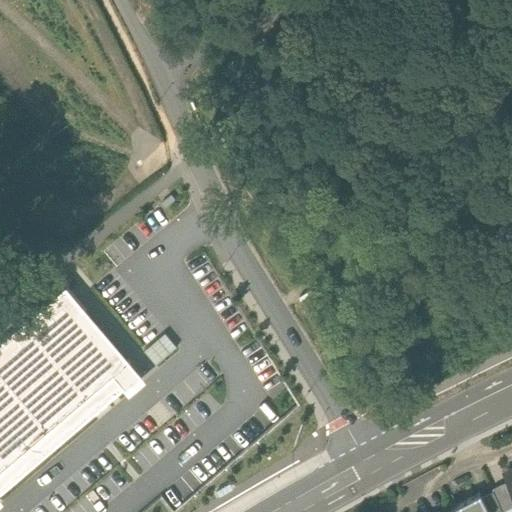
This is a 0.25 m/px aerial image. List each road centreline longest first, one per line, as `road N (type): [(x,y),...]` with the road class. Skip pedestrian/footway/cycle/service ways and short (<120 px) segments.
road 1 (primary): [(278,511),(511,394)]
road 2 (unknown): [(171,145),(101,0)]
